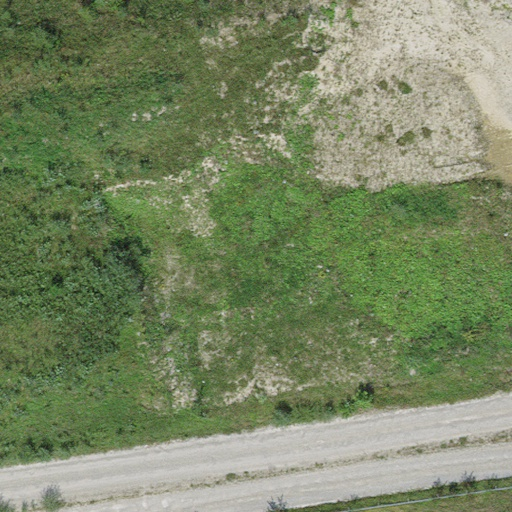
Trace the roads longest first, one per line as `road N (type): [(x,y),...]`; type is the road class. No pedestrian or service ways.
road 1 (track): [(511,410),(0,489)]
road 2 (track): [(122,511),(511,453)]
